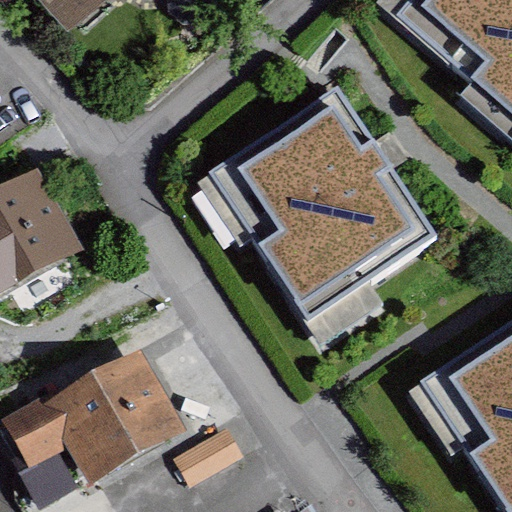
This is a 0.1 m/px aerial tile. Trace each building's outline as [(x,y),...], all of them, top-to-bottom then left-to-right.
[(33,0),(67,37),(107,0),(33,0)] [(316,351),(381,310),(366,287),(440,241),(343,88),(205,175),(316,351)] [(511,166),(473,208),(511,244),(511,281),(454,344),(511,397),(511,166)] [(34,186),(0,206),(0,317),(83,269),(34,186)] [(137,366),(2,434),(41,511),(58,511),(180,451),(137,366)] [(224,446),(175,472),(190,500),(239,473),(224,446)]
